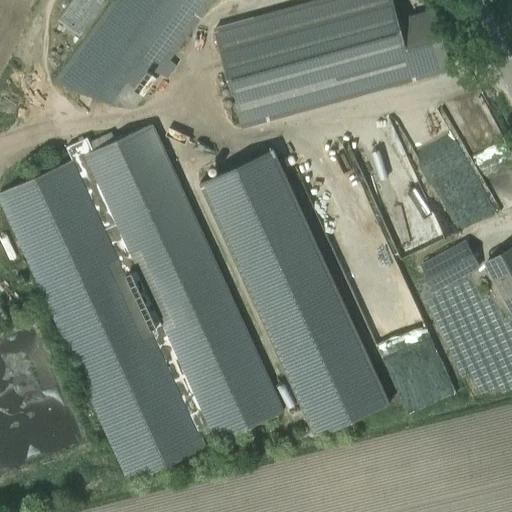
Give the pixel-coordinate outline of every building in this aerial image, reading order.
[(213,0),(115,0),(54,84),(124,108),(135,108),(213,0)] [(72,0),(57,21),(80,36),(105,0),(72,0)] [(451,68),(435,9),(397,19),(392,0),(320,0),(214,30),(240,126),(451,68)] [(67,148),(73,160),(204,448),(284,412),(152,124),(93,151),(88,139),(67,148)] [(389,404),(273,149),(200,182),(316,437),(389,404)] [(204,448),(73,160),(0,192),(0,194),(131,481),(204,448)] [(416,235),(412,234),(411,242),(441,246),(445,224),(419,219),(416,235)] [(420,266),(434,291),(479,267),(465,242),(420,266)] [(511,248),(486,263),(511,310),(511,248)]
